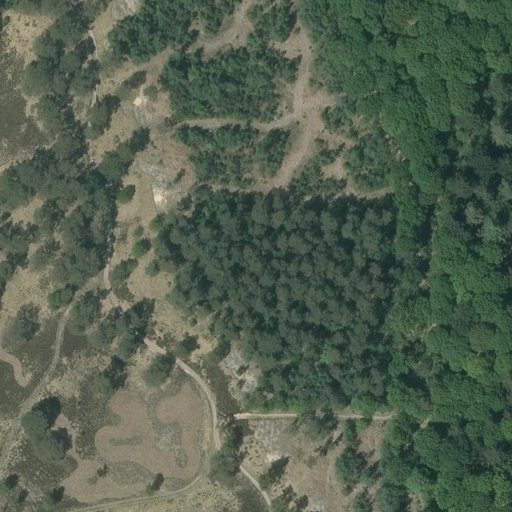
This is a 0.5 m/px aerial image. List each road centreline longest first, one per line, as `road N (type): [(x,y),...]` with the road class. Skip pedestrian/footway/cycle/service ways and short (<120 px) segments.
road 1 (track): [(410,418),(422,217),(330,0)]
road 2 (track): [(373,0),(446,166),(417,197),(511,243)]
road 3 (track): [(106,277),(110,228),(87,139),(95,51),(72,0)]
road 4 (track): [(0,458),(25,405),(58,364),(64,315),(106,277)]
road 5 (track): [(216,429),(260,415),(410,418)]
road 6 (track): [(216,429),(196,377),(134,332),(106,277)]
road 7 (track): [(79,511),(183,490),(200,475),(214,441)]
